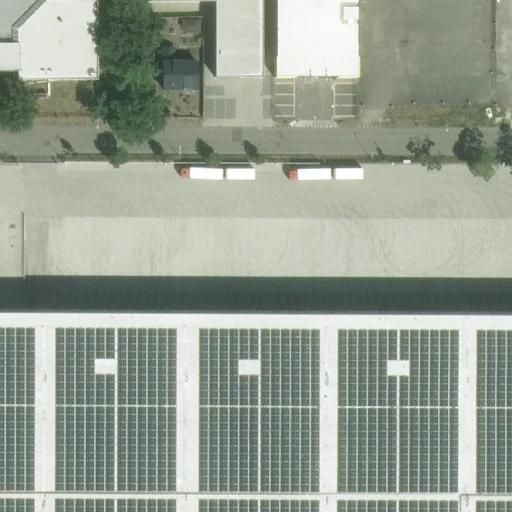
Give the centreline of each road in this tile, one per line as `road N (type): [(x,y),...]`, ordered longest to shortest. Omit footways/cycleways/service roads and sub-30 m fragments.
road 1 (unclassified): [(511,145),(0,144)]
road 2 (unknown): [(316,511),(323,145)]
